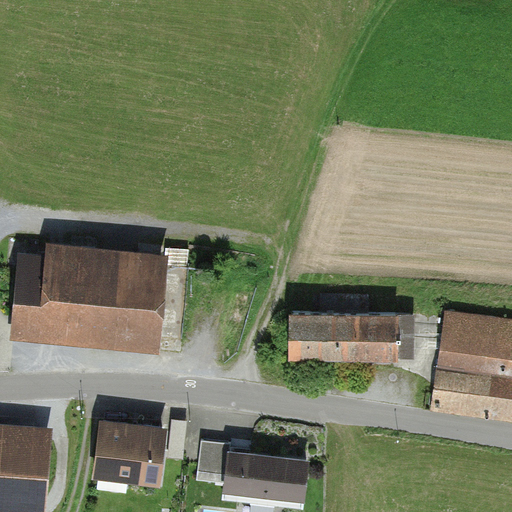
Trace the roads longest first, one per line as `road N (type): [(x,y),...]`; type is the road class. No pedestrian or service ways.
road 1 (unclassified): [(0,388),(102,388),(511,438)]
road 2 (track): [(395,0),(353,75),(233,401)]
road 3 (track): [(0,236),(33,218),(61,218),(171,229),(217,247),(230,282),(192,397)]
road 4 (track): [(75,511),(102,388)]
